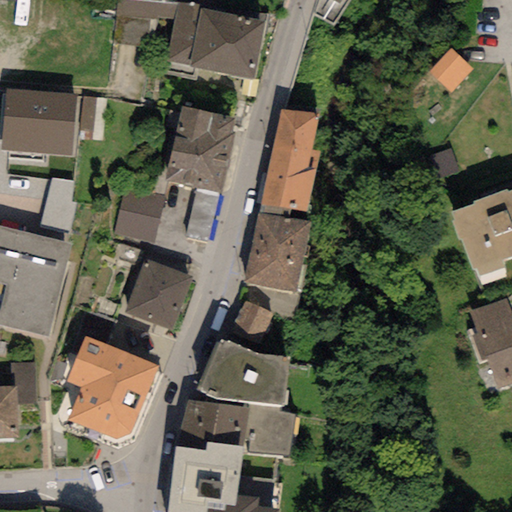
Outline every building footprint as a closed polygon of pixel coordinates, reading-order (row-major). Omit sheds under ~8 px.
[(178,6),(126,0),(115,0),(113,43),(146,45),(151,18),(175,19),(178,6)] [(193,0),(193,4),(201,6),(201,9),(220,13),(220,0),(193,0)] [(220,13),(201,9),(201,6),(193,4),(178,3),(178,6),(175,19),(167,62),(190,67),(251,80),(263,21),(220,13)] [(472,71),(448,48),(424,73),(448,96),(472,71)] [(4,90),(0,138),(0,148),(69,154),(75,96),(4,90)] [(182,107),(165,180),(222,193),(239,120),(182,107)] [(319,116),(279,109),(259,204),(283,209),(307,212),(320,152),(311,150),(319,116)] [(73,181),(51,179),(39,226),(68,232),(76,203),(70,202),(73,181)] [(164,195),(124,185),(112,234),(152,244),(164,195)] [(473,204),(451,213),(454,221),(450,222),(457,240),(460,239),(473,271),(476,270),(479,277),(507,266),(504,260),(511,257),(511,191),(507,193),(506,189),(472,201),(473,204)] [(197,198),(193,240),(213,242),(218,200),(197,198)] [(283,209),(259,204),(244,282),(296,293),(310,222),(281,216),(283,209)] [(72,244),(0,227),(0,282),(6,284),(0,306),(0,325),(49,337),(72,244)] [(191,277),(144,259),(124,312),(172,329),(191,277)] [(511,317),(505,298),(468,312),(476,334),(471,335),(480,360),(486,357),(498,389),(511,384),(511,317)] [(273,315),(244,302),(225,339),(254,353),(273,315)] [(288,358),(254,353),(225,339),(220,337),(196,390),(215,400),(244,403),(282,407),(288,358)] [(158,367),(84,338),(67,381),(81,387),(141,410),(158,367)] [(12,388),(0,388),(0,437),(15,437),(14,405),(36,404),(34,363),(11,364),(12,388)] [(131,434),(141,410),(81,387),(68,421),(116,440),(131,434)] [(244,408),(186,400),(174,448),(204,451),(205,442),(242,446),(241,452),(288,456),(293,414),(282,412),(282,407),(244,403),(244,408)] [(204,451),(174,448),(166,511),(206,511),(207,509),(224,511),(225,504),(235,506),(236,496),(241,452),(242,446),(205,442),(204,451)] [(257,498),(236,496),(235,506),(225,504),(224,511),(207,509),(206,511),(277,511),(278,509),(256,507),(257,498)]
